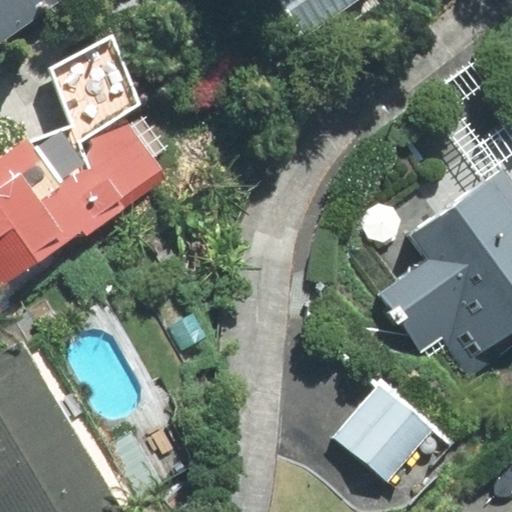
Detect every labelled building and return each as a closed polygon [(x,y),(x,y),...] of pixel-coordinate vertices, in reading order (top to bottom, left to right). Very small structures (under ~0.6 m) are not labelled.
[(0,0),(0,47),(66,0),(0,0)] [(232,85),(282,51),(246,0),(229,0),(191,26),(232,85)] [(269,0),(299,43),(361,0),(269,0)] [(0,293),(82,234),(86,240),(168,180),(123,118),(49,172),(27,141),(0,161),(0,293)] [(491,351),(511,335),(511,181),(504,171),(409,240),(426,263),(379,296),(422,355),(441,341),(469,380),(497,359),(491,351)] [(124,511),(23,342),(0,355),(0,511),(124,511)] [(434,431),(378,388),(336,443),(392,486),(434,431)]
